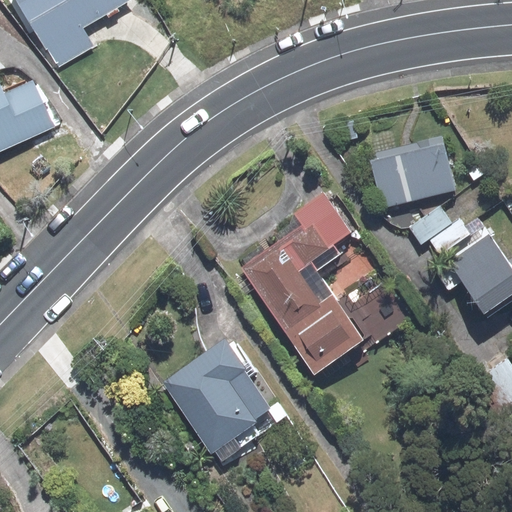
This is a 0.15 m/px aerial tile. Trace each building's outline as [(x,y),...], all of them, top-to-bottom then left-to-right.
[(130,1),(129,0),(9,0),(57,73),(94,49),(83,32),(130,1)] [(0,154),(53,130),(32,85),(0,100),(0,154)] [(443,147),(368,164),(379,211),(454,193),(443,147)] [(306,267),(350,235),(319,192),(288,214),(298,228),(235,273),(310,378),(353,347),(358,354),(404,322),(379,286),(340,314),(306,267)] [(439,209),(408,229),(422,249),(429,244),(440,259),(469,239),(456,220),(449,224),(439,209)] [(511,270),(486,236),(447,264),(477,320),(511,294),(511,270)] [(220,342),(160,386),(218,466),(275,424),(246,384),(259,374),(236,342),(226,350),(220,342)] [(511,408),(511,364),(502,352),(468,379),(498,419),(511,408)]
